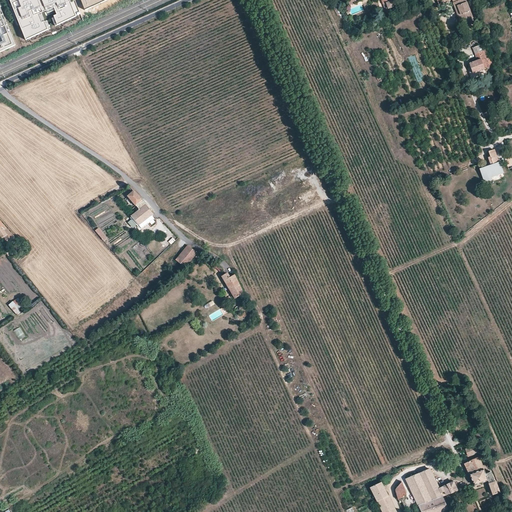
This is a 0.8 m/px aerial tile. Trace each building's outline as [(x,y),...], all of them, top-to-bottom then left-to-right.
[(10,0),(23,33),(26,33),(12,0),(10,0)] [(12,0),(26,33),(23,33),(26,40),(48,29),(45,21),(42,22),(37,8),(39,7),(44,5),(46,11),(54,8),(55,10),(57,14),(54,16),(54,17),(58,25),(76,16),(73,8),(71,9),(67,0),(12,0)] [(81,0),(86,9),(105,0),(81,0)] [(393,0),(392,0),(381,0),(383,4),(386,3),(388,8),(394,6),(392,1),(393,0)] [(467,17),(464,19),(457,1),(459,0),(453,0),(455,2),(454,2),(462,22),(468,20),(467,17)] [(459,0),(457,1),(464,19),(467,17),(468,20),(474,17),(467,0),(459,0)] [(0,15),(7,32),(9,31),(0,8),(0,15)] [(0,50),(15,44),(9,31),(7,32),(0,15),(0,50)] [(485,50),(483,44),(473,48),(475,54),(485,50)] [(485,50),(475,54),(477,60),(469,63),(473,73),(484,69),(490,67),(490,66),(487,60),(490,59),(487,49),(485,50)] [(499,172),(498,168),(500,167),(499,163),(498,159),(495,150),(493,150),(489,151),(490,157),(489,157),(491,164),(490,167),(481,170),(485,181),(492,179),(491,177),(490,175),(494,173),(494,174),(499,172)] [(134,219),(141,228),(154,217),(151,214),(152,213),(147,206),(139,196),(133,191),(128,196),(130,198),(133,202),(136,206),(140,210),(136,213),(135,214),(132,217),(134,219)] [(0,234),(2,238),(3,238),(5,241),(6,240),(14,236),(9,230),(0,220),(0,234)] [(97,232),(99,235),(104,241),(107,238),(98,228),(95,230),(97,232)] [(6,240),(9,246),(18,240),(14,236),(6,240)] [(188,245),(186,248),(177,259),(176,260),(185,267),(188,264),(194,257),(198,253),(188,245)] [(215,265),(215,267),(220,271),(221,271),(224,269),(217,263),(215,265)] [(225,281),(235,298),(241,295),(245,301),(251,313),(254,312),(249,302),(244,293),(236,277),(235,275),(230,277),(228,273),(222,276),(225,281)] [(17,315),(21,312),(18,309),(23,305),(18,298),(9,304),(17,315)] [(18,338),(24,335),(20,327),(14,331),(18,338)] [(478,452),(475,445),(473,446),(471,442),(465,444),(466,447),(464,449),(467,457),(478,452)] [(467,471),(474,485),(488,480),(487,479),(484,471),(479,457),(464,464),(467,471)] [(415,498),(418,505),(419,508),(420,510),(421,511),(441,511),(449,509),(442,497),(445,495),(457,491),(453,482),(439,489),(435,481),(430,469),(413,476),(406,480),(409,486),(410,489),(415,498)] [(371,487),(376,497),(383,511),(395,511),(393,507),(391,504),(390,502),(389,500),(382,486),(380,483),(371,487)] [(404,484),(394,488),(399,500),(408,497),(405,490),(406,490),(404,484)]
